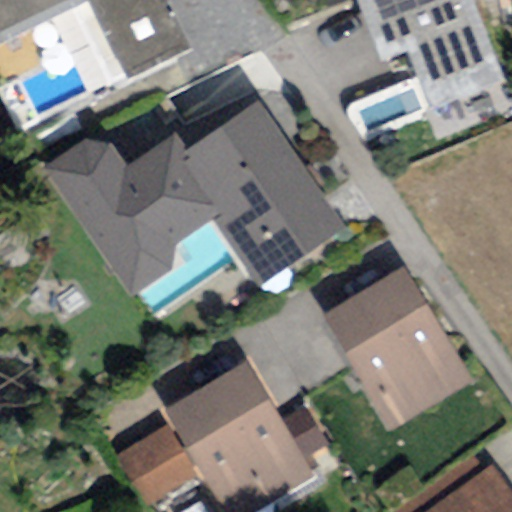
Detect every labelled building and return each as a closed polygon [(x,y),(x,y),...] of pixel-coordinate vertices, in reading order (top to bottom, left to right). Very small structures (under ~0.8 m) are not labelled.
[(0,0),(0,45),(86,3),(125,82),(191,50),(166,0),(0,0)] [(471,0),(355,0),(379,64),(407,53),(429,111),(503,83),(471,0)] [(211,221),(256,286),(341,229),(257,104),(188,150),(178,157),(218,215),(211,221)] [(175,133),(127,165),(111,142),(86,140),(41,169),(129,298),(171,272),(175,247),(211,221),(218,215),(178,157),(188,150),(175,133)] [(401,271),(322,316),(388,430),(467,384),(401,271)] [(165,410),(225,511),(250,511),(310,476),(243,364),(165,410)] [(167,425),(115,457),(147,508),(199,475),(167,425)] [(511,511),(511,495),(492,465),(482,470),(473,457),(399,511),(511,511)]
